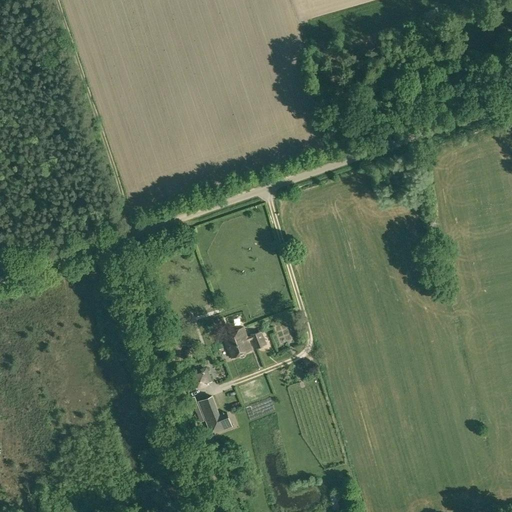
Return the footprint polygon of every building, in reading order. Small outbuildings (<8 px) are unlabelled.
[(221,348),(225,360),(253,350),(244,327),(223,335),(227,346),(221,348)] [(251,335),(256,348),(267,344),(262,332),(251,335)] [(189,374),(194,388),(211,381),(206,367),(189,374)] [(200,410),(195,395),(190,397),(196,412),(200,410)] [(212,433),(232,425),(227,412),(220,415),(212,396),(199,401),(212,433)] [(242,486),(234,490),(238,498),(246,495),(242,486)]
